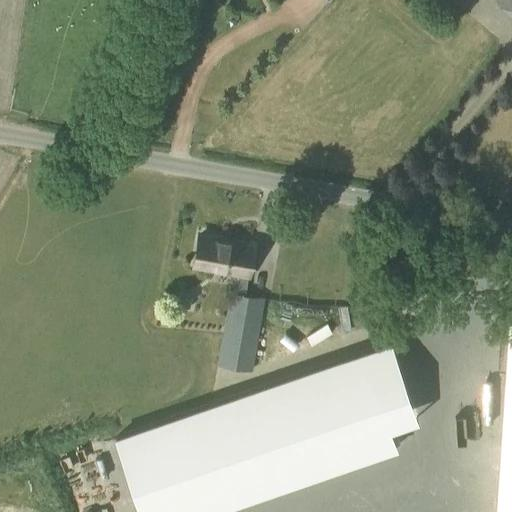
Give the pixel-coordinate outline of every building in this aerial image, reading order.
[(511,0),(497,0),(511,11),(511,0)] [(199,235),(194,265),(234,273),(231,291),(229,291),(223,323),(217,362),(251,368),(263,297),(245,294),(248,274),(254,243),(230,238),(230,241),(199,235)] [(384,287),(388,291),(394,292),(399,289),(401,284),(399,278),(394,275),(388,276),(384,281),(384,287)] [(511,511),(511,321),(508,321),(495,511),(511,511)] [(391,342),(115,437),(141,511),(204,511),(395,446),(390,427),(417,416),(391,342)]
